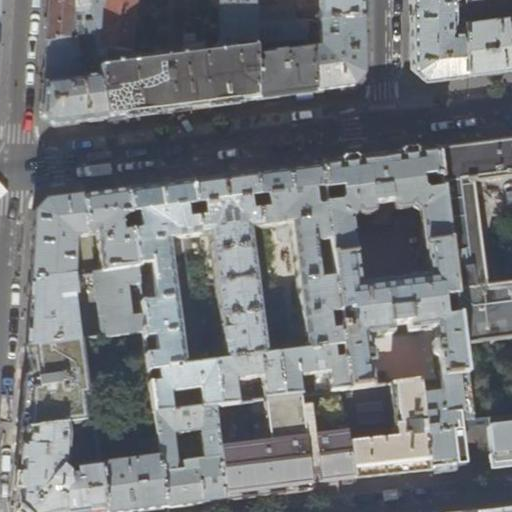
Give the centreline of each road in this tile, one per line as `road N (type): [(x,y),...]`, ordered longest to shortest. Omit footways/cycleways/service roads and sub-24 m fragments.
road 1 (tertiary): [(388,122),(15,168)]
road 2 (residential): [(0,396),(15,168)]
road 3 (residential): [(15,168),(26,0)]
road 4 (tertiary): [(511,106),(388,122)]
road 5 (residential): [(389,511),(511,496)]
road 6 (residential): [(385,0),(388,122)]
